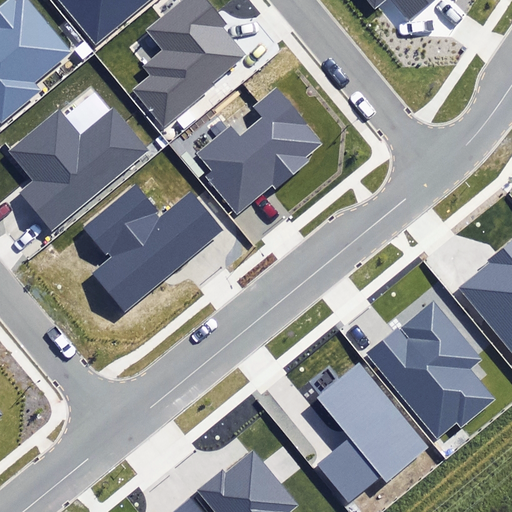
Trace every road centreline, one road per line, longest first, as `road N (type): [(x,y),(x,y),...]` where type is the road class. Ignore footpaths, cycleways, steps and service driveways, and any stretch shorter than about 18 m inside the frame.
road 1 (residential): [(117,429),(435,171)]
road 2 (residential): [(293,0),(435,171)]
road 3 (residential): [(0,287),(117,429)]
road 4 (residential): [(18,511),(117,429)]
